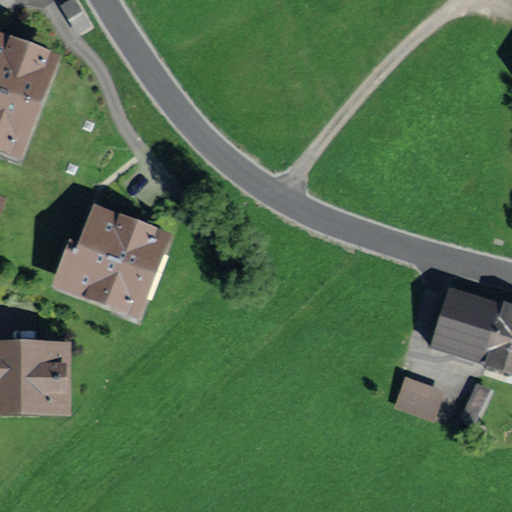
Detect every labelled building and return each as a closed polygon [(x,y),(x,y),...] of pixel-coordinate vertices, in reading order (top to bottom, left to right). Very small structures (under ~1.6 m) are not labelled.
[(91,27),(76,2),(64,8),(79,34),(91,27)] [(0,143),(14,149),(47,65),(0,47),(0,143)] [(69,269),(63,283),(133,310),(159,245),(101,222),(87,259),(79,256),(73,253),(67,268),(69,269)] [(511,313),(450,294),(435,342),(511,366),(511,313)] [(0,357),(0,403),(4,403),(4,409),(41,409),(41,403),(62,403),(61,357),(0,357)] [(406,384),(398,408),(433,421),(442,397),(406,384)] [(478,387),(462,421),(474,426),(489,393),(478,387)]
